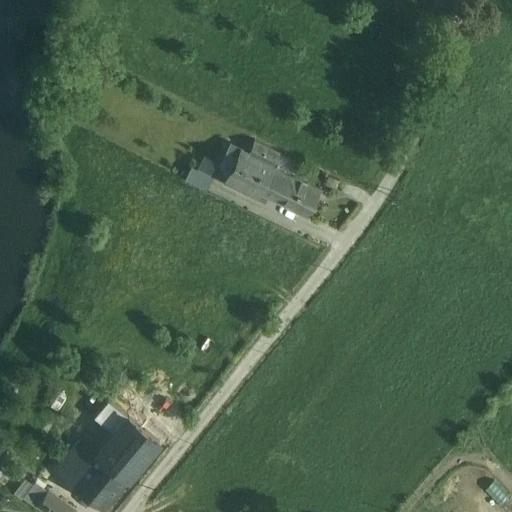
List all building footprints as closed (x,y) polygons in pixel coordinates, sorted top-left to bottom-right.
[(282,150),(255,136),(248,148),(275,163),(282,150)] [(248,148),(245,147),(229,178),(258,193),(261,188),(307,213),(321,187),(275,163),(248,148)] [(213,175),(199,167),(193,165),(187,177),(207,187),(213,175)] [(127,411),(72,478),(104,504),(146,453),(159,438),(127,411)] [(0,467),(11,455),(0,445),(0,467)] [(71,511),(75,507),(48,487),(37,501),(51,511),(71,511)]
